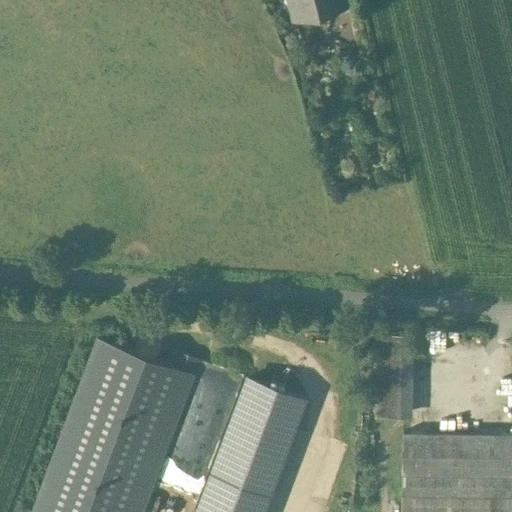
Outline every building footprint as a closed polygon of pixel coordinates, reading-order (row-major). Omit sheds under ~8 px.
[(346,0),(288,0),(294,21),(348,7),(346,0)] [(173,366),(98,337),(32,511),(139,511),(178,409),(178,404),(179,408),(197,358),(179,351),(173,366)] [(411,337),(377,337),(375,420),(410,420),(411,337)] [(249,377),(198,511),(262,511),(305,398),(249,377)] [(511,511),(511,433),(403,432),(401,511),(511,511)]
